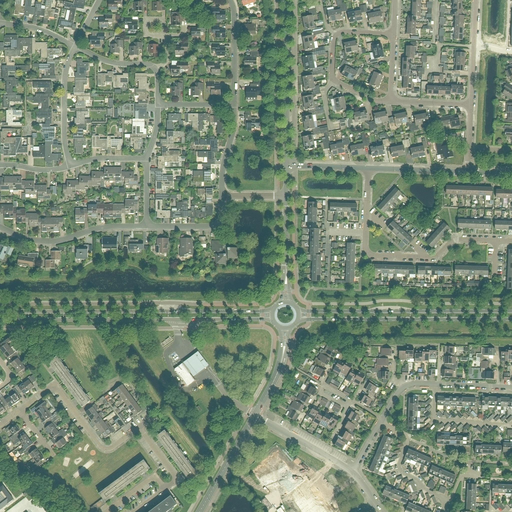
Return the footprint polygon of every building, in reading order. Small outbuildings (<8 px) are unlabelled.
[(20,14),(24,14),(25,7),(22,6),(22,0),(23,0),(15,0),(14,15),(19,16),(20,14)] [(24,14),(24,16),(29,17),(30,15),(34,15),(34,16),(35,8),(32,8),(32,0),(26,0),(25,7),(24,14)] [(44,17),(44,19),(49,20),(49,18),(54,18),(55,11),(51,10),(52,4),(53,4),(54,0),(52,0),(46,0),(45,9),(44,17)] [(121,4),(121,6),(121,0),(114,0),(115,1),(109,1),(109,11),(109,9),(117,9),(117,4),(121,4)] [(133,11),(143,11),(143,5),(146,5),(146,0),(139,0),(139,2),(135,2),(135,11),(133,11)] [(152,11),(162,11),(162,5),(165,5),(164,0),(157,0),(158,3),(153,3),(153,11),(152,11)] [(245,8),(244,6),(255,2),(254,0),(241,0),(244,9),(245,8)] [(341,10),(334,11),(336,21),(343,19),(341,12),(344,12),(343,5),(341,0),(336,1),(337,6),(340,5),(341,10)] [(34,16),(34,15),(34,18),(39,18),(40,16),(44,17),(45,9),(42,9),(42,5),(42,2),(36,2),(35,8),(34,16)] [(84,10),(85,6),(76,5),(64,2),(63,6),(70,7),(69,11),(70,11),(76,12),(77,8),(84,10)] [(370,24),(376,23),(374,13),(371,14),(370,10),(367,11),(366,5),(363,6),(364,13),(367,12),(368,14),(370,24)] [(361,11),(354,12),(356,22),(363,20),(361,13),(364,13),(363,6),(360,6),(361,11)] [(374,10),(374,13),(376,23),(383,21),(381,14),(385,14),(383,7),(380,7),(380,8),(374,10)] [(225,20),(225,21),(225,12),(219,12),(219,8),(213,8),(213,16),(213,15),(217,15),(217,20),(225,20)] [(330,22),(336,21),(334,11),(328,13),(327,8),(324,8),(325,16),(328,15),(330,22)] [(304,24),(313,22),(312,16),(317,15),(316,9),(308,10),(310,16),(303,18),(304,24)] [(72,29),(76,12),(70,11),(68,21),(60,19),(58,28),(64,29),(65,27),(72,29)] [(350,23),(356,22),(354,12),(348,14),(350,23)] [(171,26),(181,26),(181,20),(184,20),(184,13),(176,13),(177,13),(177,17),(172,17),(172,25),(171,25),(171,26)] [(100,29),(100,27),(108,27),(108,22),(112,22),(112,24),(112,15),(105,15),(105,19),(100,19),(100,29)] [(137,30),(137,31),(137,22),(132,22),(132,18),(125,18),(125,27),(125,25),(129,25),(129,30),(137,30)] [(245,37),(245,34),(256,34),(256,25),(258,25),(258,20),(252,20),(252,25),(244,25),(244,37),(245,37)] [(313,22),(304,24),(305,31),(312,29),(313,33),(324,30),(323,27),(317,28),(316,26),(314,26),(313,22)] [(204,32),(204,33),(204,25),(198,25),(198,28),(192,28),(192,38),(192,37),(200,37),(200,32),(204,32)] [(225,38),(225,39),(225,30),(220,30),(220,26),(213,26),(213,35),(213,33),(217,33),(217,38),(225,38)] [(417,29),(416,29),(406,29),(407,29),(407,32),(405,32),(405,35),(411,35),(411,39),(419,40),(419,35),(415,35),(415,32),(417,32),(417,29)] [(100,47),(100,45),(100,40),(104,40),(104,42),(104,33),(98,33),(98,37),(90,37),(90,46),(90,45),(96,45),(96,47),(100,47)] [(313,36),(303,38),(304,44),(314,42),(313,40),(314,40),(315,37),(315,35),(313,36)] [(17,51),(17,39),(17,36),(6,36),(5,36),(5,42),(11,42),(11,48),(10,48),(10,51),(17,51)] [(29,39),(17,39),(17,51),(21,51),(24,51),(24,47),(29,47),(29,54),(32,54),(32,45),(32,39),(29,39)] [(119,54),(119,47),(123,47),(123,41),(114,41),(116,41),(116,45),(111,45),(111,53),(110,53),(110,54),(119,54)] [(357,41),(350,43),(352,52),(358,51),(359,56),(363,55),(361,48),(358,48),(357,41)] [(314,42),(304,44),(305,51),(312,49),(313,52),(325,50),(324,47),(315,49),(314,42)] [(41,58),(47,58),(47,49),(48,49),(48,43),(47,43),(35,43),(35,45),(32,45),(32,54),(36,54),(36,49),(41,49),(41,58)] [(129,55),(129,56),(139,56),(139,50),(142,50),(142,43),(134,43),(135,43),(135,47),(130,47),(130,55),(129,55)] [(346,53),(352,52),(350,43),(344,44),(345,51),(342,51),(343,59),(347,58),(346,53)] [(372,47),(373,53),(383,51),(381,45),(374,46),(374,43),(366,44),(367,48),(372,47)] [(405,51),(405,53),(414,53),(415,50),(416,50),(416,47),(416,43),(410,43),(410,47),(406,46),(406,52),(405,52),(405,51)] [(188,51),(188,52),(188,44),(181,44),(181,47),(175,47),(175,57),(176,57),(176,55),(184,55),(184,51),(188,51)] [(225,56),(225,57),(225,48),(220,48),(219,44),(213,44),(213,53),(213,51),(217,51),(217,56),(225,56)] [(153,57),(153,58),(161,58),(161,51),(158,51),(158,45),(148,45),(149,45),(149,54),(154,54),(154,57),(153,57)] [(59,49),(48,49),(47,49),(47,58),(47,64),(55,64),(55,61),(53,61),(53,55),(60,55),(60,49),(59,49)] [(21,57),(21,51),(17,51),(10,51),(5,51),(5,63),(7,63),(7,66),(15,66),(15,63),(12,63),(12,57),(21,57)] [(383,51),(373,53),(374,59),(370,60),(370,64),(378,62),(377,59),(384,58),(383,51)] [(456,59),(466,60),(465,59),(465,54),(466,54),(466,55),(466,53),(462,53),(462,52),(455,51),(454,59),(455,59),(456,59)] [(244,58),(244,66),(244,69),(245,69),(245,66),(257,66),(257,58),(259,58),(259,52),(248,52),(251,52),(251,56),(251,58),(244,58)] [(304,64),(314,62),(312,56),(303,58),(304,64)] [(172,74),(173,75),(175,76),(177,76),(178,75),(179,74),(180,74),(180,69),(184,69),(184,72),(184,69),(188,70),(188,62),(184,62),(184,61),(184,62),(177,62),(177,66),(171,66),(171,76),(172,76),(172,74)] [(347,78),(352,69),(346,67),(348,62),(345,61),(342,67),(345,69),(341,75),(347,78)] [(208,62),(208,66),(208,71),(208,69),(212,69),(212,74),(220,74),(220,76),(221,76),(220,66),(215,66),(215,62),(208,62)] [(314,62),(304,64),(304,66),(305,71),(312,69),(313,72),(320,71),(323,70),(322,67),(315,69),(314,66),(314,62)] [(86,78),(86,72),(89,70),(89,66),(89,63),(77,63),(77,66),(77,71),(78,71),(78,73),(75,73),(75,78),(77,78),(86,78)] [(42,76),(42,79),(50,79),(50,76),(55,76),(55,64),(47,64),(39,64),(39,70),(48,70),(48,76),(42,76)] [(18,66),(15,66),(7,66),(2,66),(3,78),(2,78),(4,78),(4,81),(6,81),(15,81),(15,78),(9,78),(9,72),(18,72),(18,66)] [(354,71),(352,69),(347,78),(353,81),(356,75),(359,76),(363,70),(359,68),(359,70),(357,69),(355,69),(354,71)] [(374,73),(372,79),(381,82),(383,76),(376,74),(378,70),(371,68),(369,71),(374,73)] [(113,81),(113,72),(108,72),(108,75),(106,75),(106,74),(101,74),(101,79),(98,79),(98,74),(98,86),(105,86),(105,82),(113,82),(113,81)] [(116,81),(113,81),(113,82),(113,87),(120,87),(120,84),(129,84),(128,74),(123,74),(123,77),(121,77),(121,76),(116,76),(116,81)] [(142,89),(149,89),(149,84),(146,84),(146,82),(147,82),(147,77),(146,77),(146,74),(147,74),(135,74),(135,81),(139,81),(139,89),(142,89)] [(303,78),(304,84),(314,82),(312,76),(309,76),(303,78)] [(87,78),(86,78),(77,78),(77,81),(76,81),(76,86),(77,86),(77,88),(74,88),(74,94),(79,94),(84,94),(84,93),(84,86),(87,86),(87,78)] [(381,82),(372,79),(369,85),(365,83),(363,86),(370,89),(371,89),(370,89),(372,86),(378,88),(381,82)] [(19,81),(15,81),(6,81),(7,93),(6,93),(8,93),(8,96),(16,96),(16,93),(13,93),(13,87),(19,87),(19,81)] [(36,94),(36,97),(39,97),(39,98),(47,98),(47,97),(47,95),(52,95),(52,94),(52,83),(52,82),(33,82),(33,89),(45,89),(45,94),(36,94)] [(220,95),(220,96),(221,86),(214,86),(214,83),(208,83),(208,82),(208,92),(208,90),(212,90),(212,95),(220,95)] [(315,89),(314,82),(304,84),(305,91),(312,89),(313,92),(320,91),(319,88),(315,89)] [(427,85),(427,82),(424,82),(424,90),(427,90),(426,95),(432,95),(432,96),(431,96),(433,96),(433,87),(430,86),(430,85),(427,85)] [(190,96),(200,96),(200,90),(203,90),(203,83),(194,83),(194,84),(196,84),(196,88),(191,88),(191,96),(190,96)] [(413,83),(412,83),(402,83),(403,83),(403,88),(402,88),(402,87),(402,89),(407,89),(407,92),(411,92),(411,94),(417,94),(417,92),(420,93),(420,89),(414,89),(414,86),(413,85),(413,83)] [(504,90),(502,94),(510,99),(511,96),(511,90),(511,89),(511,86),(506,83),(503,89),(504,90)] [(170,96),(179,96),(179,90),(183,90),(183,84),(175,84),(176,84),(176,88),(171,88),(171,96),(170,96)] [(257,98),(257,96),(261,96),(261,84),(253,84),(253,85),(253,88),(246,88),(246,101),(247,101),(247,98),(257,98)] [(139,89),(135,89),(135,96),(139,96),(139,104),(146,104),(146,105),(149,105),(149,99),(146,99),(146,97),(147,97),(147,92),(142,92),(142,89),(139,89)] [(89,93),(84,93),(84,94),(79,94),(79,96),(77,96),(77,101),(79,101),(79,103),(75,103),(75,109),(76,109),(86,109),(86,108),(86,101),(89,101),(89,93)] [(16,111),(16,108),(10,108),(10,102),(22,102),(22,96),(16,96),(8,96),(3,96),(4,96),(4,108),(3,108),(8,108),(8,111),(16,111)] [(304,104),(313,102),(312,96),(303,98),(304,104)] [(334,99),(335,106),(345,104),(343,97),(337,99),(336,96),(329,97),(329,100),(334,99)] [(39,109),(39,112),(39,113),(47,113),(47,112),(47,110),(49,110),(49,109),(49,98),(49,97),(47,97),(47,98),(39,98),(39,97),(36,97),(33,97),(33,104),(42,104),(42,109),(39,109)] [(314,106),(313,102),(304,104),(305,111),(312,109),(313,112),(320,111),(324,110),(323,107),(317,108),(316,106),(314,106)] [(503,113),(508,113),(511,113),(511,103),(503,103),(503,106),(506,106),(506,113),(503,112),(503,113)] [(139,104),(135,104),(135,112),(139,112),(139,119),(144,119),(144,120),(149,120),(149,114),(146,114),(146,112),(147,112),(147,107),(146,107),(146,105),(146,104),(139,104)] [(346,110),(345,104),(335,106),(337,112),(346,110)] [(85,124),(85,123),(85,116),(88,116),(88,108),(86,108),(86,109),(76,109),(76,116),(78,116),(78,118),(74,118),(74,124),(75,124),(85,124)] [(22,111),(16,111),(8,111),(6,111),(7,111),(7,123),(6,123),(8,123),(8,126),(22,126),(22,123),(13,123),(13,117),(22,117),(22,111)] [(369,123),(369,121),(366,111),(360,112),(362,122),(365,121),(366,123),(369,126),(370,131),(374,130),(373,129),(372,122),(369,123)] [(52,112),(47,112),(47,113),(39,113),(39,112),(36,112),(36,119),(45,119),(45,124),(42,124),(42,127),(50,127),(50,125),(52,125),(52,124),(52,113),(52,112)] [(355,123),(362,122),(360,112),(353,113),(355,123)] [(380,113),(382,123),(388,121),(388,122),(389,121),(387,112),(380,113)] [(382,123),(380,113),(374,114),(375,121),(372,122),(373,129),(377,129),(376,124),(382,123)] [(410,132),(414,131),(412,124),(409,125),(409,123),(407,113),(400,114),(402,124),(407,123),(407,126),(409,126),(410,132)] [(167,121),(167,132),(173,132),(173,127),(173,121),(179,121),(179,125),(181,125),(181,127),(183,127),(183,121),(181,121),(181,114),(168,114),(168,121),(167,121)] [(198,130),(198,114),(185,114),(185,123),(189,123),(189,121),(192,121),(192,132),(198,132),(198,130)] [(198,130),(203,130),(203,121),(207,121),(207,122),(210,122),(210,116),(210,114),(198,114),(198,130)] [(402,124),(400,114),(394,115),(395,122),(392,123),(393,130),(397,130),(396,125),(402,124)] [(420,115),(422,125),(429,123),(429,128),(433,127),(431,120),(428,121),(427,114),(420,115)] [(418,126),(422,125),(420,115),(414,116),(415,123),(412,124),(414,131),(419,130),(418,126)] [(454,115),(440,118),(442,126),(451,125),(452,129),(456,128),(456,129),(461,128),(459,118),(455,119),(454,115)] [(210,122),(210,123),(217,123),(217,134),(223,134),(223,129),(224,129),(224,121),(223,121),(223,116),(210,116),(210,122)] [(304,124),(314,122),(312,116),(309,116),(303,117),(304,124)] [(251,131),(251,129),(259,129),(259,120),(255,120),(255,118),(245,118),(245,126),(245,125),(247,125),(247,131),(251,131)] [(136,134),(137,135),(146,135),(146,129),(143,129),(143,127),(144,127),(144,122),(144,120),(144,119),(139,119),(133,119),(133,127),(136,127),(136,134)] [(314,122),(304,124),(305,130),(312,129),(313,132),(320,131),(328,129),(327,126),(315,128),(314,122)] [(84,139),(84,131),(87,131),(87,123),(85,123),(85,124),(75,124),(75,131),(76,131),(76,133),(73,133),(73,139),(74,139),(84,139)] [(55,127),(50,127),(42,127),(42,134),(48,134),(48,139),(45,139),(45,142),(53,142),(53,140),(55,140),(55,139),(55,127)] [(16,144),(16,138),(7,138),(7,132),(12,132),(12,129),(2,129),(2,132),(0,132),(1,132),(1,144),(0,144),(10,144),(16,144)] [(184,132),(173,132),(167,132),(167,144),(169,144),(169,145),(174,145),(174,138),(184,138),(184,132)] [(357,146),(358,155),(365,154),(364,147),(367,146),(365,139),(364,132),(361,133),(363,144),(357,146)] [(137,135),(136,134),(130,134),(130,142),(134,142),(134,150),(141,150),(141,142),(142,142),(142,138),(137,138),(137,135)] [(303,137),(304,144),(313,142),(312,136),(312,135),(303,137)] [(107,150),(107,146),(107,140),(99,140),(99,136),(92,136),(92,148),(100,148),(100,147),(102,147),(102,150),(107,150)] [(107,136),(107,140),(107,146),(110,146),(110,148),(115,148),(115,147),(117,147),(117,150),(122,150),(123,140),(115,140),(115,136),(107,136)] [(22,138),(16,138),(16,144),(16,153),(28,153),(28,147),(22,147),(22,138)] [(332,155),(338,154),(337,145),(334,145),(333,143),(330,144),(329,138),(325,139),(325,140),(327,149),(330,149),(332,155)] [(343,146),(347,145),(345,138),(342,139),(343,144),(337,145),(338,154),(345,153),(343,146)] [(74,139),(74,146),(76,146),(76,154),(83,154),(83,146),(86,146),(86,139),(84,139),(74,139)] [(211,145),(211,152),(214,152),(218,152),(218,140),(200,140),(200,145),(211,145)] [(384,148),(387,147),(385,140),(382,140),(383,145),(377,146),(378,156),(385,155),(384,148)] [(404,148),(407,148),(405,140),(402,141),(403,146),(397,147),(399,157),(405,155),(404,148)] [(443,158),(443,159),(453,157),(451,145),(443,147),(442,141),(445,140),(436,142),(438,155),(444,154),(444,158),(443,158)] [(315,149),(315,148),(317,148),(317,145),(316,141),(313,142),(304,144),(305,151),(315,149)] [(423,147),(417,148),(419,157),(425,156),(424,149),(427,148),(426,141),(422,142),(423,147)] [(45,142),(45,145),(45,157),(45,162),(51,162),(52,162),(52,160),(54,160),(54,161),(57,160),(57,161),(58,161),(58,154),(52,154),(51,145),(53,145),(53,142),(45,142)] [(16,157),(16,153),(16,144),(10,144),(10,150),(4,150),(4,147),(1,147),(1,155),(4,155),(4,157),(4,156),(16,156),(16,157)] [(167,144),(162,144),(162,157),(178,157),(180,157),(180,151),(169,151),(169,147),(174,147),(174,145),(169,145),(169,144),(167,144)] [(34,158),(45,157),(45,145),(39,145),(39,151),(33,151),(33,158),(34,158)] [(358,155),(357,146),(350,147),(352,156),(358,155)] [(378,156),(377,146),(370,148),(370,147),(372,157),(378,156)] [(399,157),(397,147),(390,148),(392,158),(399,157)] [(419,157),(417,148),(411,149),(410,149),(412,159),(419,157)] [(214,165),(214,152),(211,152),(198,152),(198,158),(207,158),(207,164),(207,165),(211,165),(214,165)] [(178,162),(178,157),(162,157),(158,157),(158,169),(163,169),(165,169),(165,162),(178,162)] [(211,177),(211,165),(207,165),(207,164),(203,164),(203,168),(204,168),(204,171),(193,171),(193,177),(211,177)] [(104,175),(101,175),(101,181),(113,181),(113,183),(113,168),(104,168),(104,175)] [(122,168),(113,168),(113,183),(113,181),(125,181),(125,175),(122,175),(122,168)] [(163,176),(163,169),(158,169),(156,169),(156,181),(173,181),(173,176),(163,176)] [(92,180),(88,180),(88,185),(100,185),(100,188),(101,188),(101,181),(101,175),(101,172),(92,172),(92,180)] [(125,172),(125,175),(125,181),(125,188),(125,185),(138,186),(138,177),(138,178),(134,178),(134,172),(125,172)] [(1,190),(13,190),(13,177),(4,177),(4,184),(1,184),(1,190)] [(13,190),(25,190),(26,190),(26,184),(25,184),(22,184),(22,177),(13,177),(13,190)] [(88,192),(88,185),(88,180),(88,177),(79,177),(79,184),(76,184),(76,190),(88,190),(88,192)] [(211,189),(211,177),(193,177),(193,182),(204,182),(204,189),(211,189)] [(25,195),(38,195),(38,189),(34,189),(34,181),(25,181),(25,184),(26,184),(26,190),(25,190),(25,195)] [(76,184),(76,181),(67,181),(67,187),(63,187),(63,194),(75,194),(75,196),(76,196),(76,190),(76,184)] [(173,187),(173,181),(156,181),(156,194),(165,194),(165,190),(163,190),(163,187),(173,187)] [(38,195),(38,199),(51,199),(51,193),(47,193),(47,186),(38,186),(38,189),(38,195)] [(403,198),(405,196),(402,193),(401,194),(395,188),(391,193),(397,199),(398,198),(400,195),(403,198)] [(213,189),(211,189),(204,189),(197,189),(197,195),(206,195),(206,203),(206,204),(213,204),(213,202),(212,202),(212,199),(213,199),(213,189)] [(401,201),(398,198),(397,199),(391,193),(386,198),(393,204),(393,203),(396,200),(399,203),(401,201)] [(125,198),(125,205),(125,211),(125,216),(125,214),(134,214),(134,208),(138,208),(138,209),(138,200),(126,200),(126,198),(125,198)] [(396,206),(393,203),(393,204),(386,198),(382,203),(388,209),(389,208),(392,205),(395,208),(396,206)] [(170,218),(170,211),(161,211),(161,206),(162,206),(162,200),(156,200),(156,212),(157,212),(157,218),(170,218)] [(182,200),(182,202),(182,218),(195,218),(195,211),(194,211),(188,211),(188,200),(182,200)] [(88,205),(88,209),(88,215),(88,220),(88,218),(97,218),(97,211),(100,211),(100,214),(100,203),(101,203),(101,202),(97,202),(97,205),(88,205)] [(170,218),(182,218),(182,202),(177,202),(177,208),(171,208),(171,211),(170,211),(170,218)] [(113,220),(113,205),(104,205),(104,203),(101,203),(100,203),(100,214),(101,214),(101,211),(104,211),(104,218),(113,218),(113,220)] [(213,216),(213,204),(206,204),(206,203),(205,203),(205,212),(200,212),(200,210),(194,210),(194,211),(195,211),(195,218),(207,218),(207,216),(213,216)] [(392,211),(389,208),(388,209),(382,203),(378,208),(384,213),(387,210),(390,213),(392,211)] [(13,210),(13,205),(1,205),(1,211),(4,211),(4,218),(13,218),(13,215),(13,210)] [(113,205),(113,220),(113,218),(122,218),(122,211),(125,211),(125,205),(113,205)] [(88,209),(75,209),(75,224),(76,224),(76,222),(85,222),(85,215),(88,215),(88,209)] [(26,214),(26,210),(13,210),(13,215),(17,215),(17,223),(26,223),(26,220),(26,214)] [(26,220),(29,220),(29,227),(38,227),(38,224),(38,218),(38,214),(26,214),(26,220)] [(38,224),(42,224),(42,231),(50,231),(50,218),(38,218),(38,224)] [(50,218),(50,231),(59,231),(59,224),(63,224),(63,218),(50,218)] [(398,226),(397,225),(394,223),(397,220),(395,218),(392,221),(393,222),(387,228),(392,232),(398,226)] [(398,226),(392,232),(397,236),(403,230),(402,230),(399,227),(402,224),(402,225),(404,222),(402,220),(397,225),(398,226)] [(445,234),(450,229),(444,223),(440,227),(437,224),(435,226),(439,229),(439,228),(445,234)] [(407,235),(407,234),(404,231),(407,228),(405,227),(402,230),(403,230),(397,236),(402,241),(407,235)] [(439,228),(439,229),(436,232),(433,229),(431,231),(434,233),(435,233),(441,238),(445,234),(439,228)] [(410,231),(407,234),(407,235),(402,241),(407,245),(412,239),(409,236),(411,233),(410,231)] [(435,233),(434,233),(431,236),(428,234),(427,235),(430,238),(437,243),(441,238),(435,233)] [(134,252),(134,250),(143,250),(143,241),(138,241),(138,240),(130,240),(130,237),(124,237),(124,246),(130,246),(130,252),(134,252)] [(199,237),(199,244),(197,244),(197,247),(201,247),(201,244),(206,244),(206,237),(199,237)] [(117,249),(117,250),(117,238),(117,239),(106,239),(106,238),(102,238),(102,250),(102,249),(117,249)] [(430,238),(427,241),(424,238),(422,240),(426,243),(432,248),(437,243),(430,238)] [(157,239),(157,246),(156,246),(156,253),(160,253),(168,253),(168,239),(157,239)] [(181,239),(181,249),(180,249),(180,257),(188,257),(188,255),(193,255),(193,249),(192,249),(192,239),(181,239)] [(226,264),(226,265),(226,254),(227,254),(227,258),(228,258),(237,258),(237,248),(238,248),(227,248),(227,249),(223,249),(223,241),(222,241),(222,242),(213,242),(213,251),(212,251),(217,251),(217,254),(215,254),(216,254),(216,264),(226,264)] [(0,257),(4,259),(6,253),(10,255),(14,248),(8,246),(7,247),(5,246),(4,248),(2,247),(3,246),(0,244),(0,257)] [(89,252),(89,245),(84,245),(84,248),(77,248),(77,246),(77,253),(76,253),(76,259),(88,259),(88,252),(89,252)] [(60,261),(60,252),(51,252),(51,258),(49,258),(49,261),(46,260),(46,269),(55,269),(55,261),(60,261)] [(18,265),(19,264),(18,264),(18,263),(29,265),(29,266),(28,266),(28,267),(33,267),(33,264),(36,264),(36,265),(38,254),(38,255),(35,254),(34,254),(33,254),(28,255),(29,255),(28,258),(19,256),(20,255),(19,255),(17,265),(18,265)] [(0,349),(4,354),(11,348),(12,347),(11,344),(9,346),(7,343),(11,340),(9,336),(0,342),(3,346),(0,349)] [(338,351),(327,345),(324,351),(323,350),(320,353),(329,358),(330,356),(334,358),(338,351)] [(448,357),(456,357),(456,353),(454,353),(454,347),(444,346),(444,354),(448,354),(448,357)] [(14,353),(11,348),(4,354),(8,359),(11,356),(12,359),(18,354),(16,352),(14,353)] [(386,359),(387,356),(391,356),(391,349),(381,348),(381,354),(379,354),(379,358),(379,359),(386,359)] [(487,359),(489,359),(489,356),(493,356),(494,349),(482,348),(481,354),(477,354),(476,358),(479,358),(487,359)] [(185,361),(182,364),(192,376),(195,374),(201,370),(206,366),(208,365),(198,351),(196,353),(191,357),(185,361)] [(314,361),(315,362),(316,362),(320,365),(321,365),(322,363),(326,365),(329,358),(320,353),(318,358),(316,358),(314,361)] [(11,363),(15,368),(22,363),(18,358),(20,357),(18,354),(12,359),(14,361),(11,363)] [(57,357),(49,363),(82,408),(91,401),(86,395),(84,393),(63,365),(62,362),(61,362),(57,357)] [(456,363),(456,357),(448,357),(446,357),(445,364),(450,364),(450,367),(455,367),(457,368),(457,363),(456,363)] [(375,369),(377,369),(382,369),(382,366),(387,366),(387,359),(386,359),(379,359),(379,358),(377,358),(377,364),(375,364),(375,369)] [(488,369),(491,369),(491,362),(487,361),(487,359),(479,358),(479,363),(481,363),(481,368),(488,369)] [(316,362),(315,362),(313,366),(315,367),(312,372),(321,377),(324,371),(321,368),(322,366),(321,365),(320,365),(316,362)] [(338,362),(333,371),(339,374),(340,373),(340,372),(344,365),(338,362)] [(26,368),(22,363),(15,368),(19,373),(22,371),(24,373),(32,367),(30,364),(26,368)] [(192,376),(182,364),(174,370),(185,384),(187,387),(195,381),(194,379),(192,376)] [(340,372),(340,373),(346,376),(351,367),(345,364),(344,365),(340,372)] [(450,367),(448,367),(448,370),(443,369),(443,377),(453,378),(453,372),(455,372),(455,367),(450,367)] [(488,369),(481,368),(480,373),(482,373),(482,379),(492,379),(492,372),(488,372),(488,369)] [(384,369),(382,369),(377,369),(376,373),(378,373),(378,379),(388,379),(388,372),(384,372),(384,369)] [(352,384),(353,382),(357,375),(351,371),(346,380),(352,384)] [(358,373),(357,375),(353,382),(359,386),(364,377),(358,373)] [(24,384),(29,391),(34,387),(32,384),(34,382),(30,376),(27,378),(29,380),(24,384)] [(307,393),(313,396),(316,390),(312,387),(314,385),(317,387),(318,387),(307,381),(305,385),(307,386),(304,391),(307,393)] [(340,384),(335,381),(332,387),(337,390),(340,384)] [(367,394),(369,395),(369,394),(374,397),(376,393),(374,392),(377,387),(368,382),(365,389),(368,391),(367,394)] [(29,391),(24,384),(19,387),(18,386),(15,387),(19,393),(20,394),(22,392),(24,395),(29,391)] [(118,394),(118,395),(126,389),(122,385),(117,389),(116,387),(111,391),(114,394),(117,392),(119,394),(118,394)] [(21,400),(17,395),(19,393),(15,387),(13,389),(15,393),(10,396),(16,403),(21,400)] [(126,389),(118,395),(119,394),(121,397),(118,399),(119,401),(129,393),(126,389)] [(304,391),(301,389),(299,393),(300,394),(297,398),(297,399),(301,401),(306,404),(310,397),(306,395),(307,393),(304,391)] [(129,393),(119,401),(120,402),(123,400),(125,403),(132,398),(132,397),(132,398),(129,394),(129,393)] [(107,394),(106,394),(104,396),(108,402),(112,399),(110,396),(109,396),(107,394)] [(375,398),(374,397),(369,394),(369,395),(367,397),(364,395),(360,401),(370,407),(375,398)] [(2,396),(0,397),(0,398),(6,406),(8,404),(10,407),(16,403),(10,396),(5,400),(4,398),(2,396)] [(299,403),(301,401),(297,399),(297,398),(294,397),(292,401),(294,402),(291,406),(297,410),(299,412),(303,405),(299,403)] [(132,398),(125,403),(127,406),(124,408),(126,409),(136,402),(135,402),(132,398)] [(479,401),(476,401),(476,398),(469,398),(469,407),(468,412),(471,412),(471,407),(478,408),(479,401)] [(35,407),(38,411),(36,413),(39,418),(48,411),(44,406),(47,404),(44,401),(35,407)] [(136,402),(126,409),(127,411),(129,409),(131,412),(139,406),(138,406),(135,402),(136,402)] [(92,406),(92,407),(86,412),(89,417),(88,417),(89,417),(96,411),(99,409),(95,404),(92,406)] [(291,406),(291,407),(289,405),(287,409),(290,411),(287,416),(296,421),(300,415),(296,413),(297,410),(291,406)] [(139,406),(131,412),(132,412),(134,414),(131,416),(132,418),(135,416),(142,411),(139,406)] [(313,407),(308,416),(307,415),(305,418),(307,420),(310,418),(314,420),(318,413),(319,411),(313,407)] [(347,417),(352,420),(356,422),(358,417),(360,418),(362,414),(352,408),(356,411),(354,413),(351,411),(347,417)] [(52,416),(48,411),(39,418),(43,423),(46,420),(48,423),(56,416),(55,414),(52,416)] [(96,411),(89,417),(92,421),(102,414),(101,412),(98,414),(96,412),(96,411)] [(314,420),(313,421),(319,425),(320,423),(324,416),(318,413),(314,420)] [(103,415),(102,414),(92,421),(95,425),(95,426),(103,420),(102,420),(100,417),(103,415)] [(320,423),(326,427),(327,425),(331,418),(325,414),(324,416),(320,423)] [(56,416),(48,423),(50,425),(45,428),(49,434),(56,428),(52,423),(58,419),(56,416)] [(327,425),(333,429),(338,420),(332,416),(331,418),(327,425)] [(103,420),(95,426),(95,425),(98,430),(108,422),(107,421),(104,423),(102,420),(103,420)] [(359,424),(356,422),(352,420),(351,423),(347,420),(343,427),(349,430),(352,432),(355,427),(357,428),(359,424)] [(101,434),(102,434),(109,429),(112,427),(108,422),(98,430),(99,430),(102,434),(101,434)] [(16,425),(13,428),(13,427),(12,428),(11,425),(5,429),(7,432),(10,431),(13,436),(9,439),(11,441),(19,435),(17,433),(20,430),(16,425)] [(109,429),(102,434),(105,438),(112,433),(112,434),(116,431),(114,429),(113,429),(112,427),(109,429)] [(56,428),(49,434),(53,439),(56,436),(57,439),(66,433),(63,429),(59,432),(56,428)] [(165,430),(156,437),(190,481),(198,475),(194,469),(192,467),(171,438),(169,436),(165,430)] [(340,437),(342,438),(349,441),(352,436),(353,437),(356,433),(352,432),(349,430),(348,432),(344,430),(340,437)] [(67,435),(66,433),(57,439),(59,441),(56,443),(60,448),(67,443),(63,438),(67,435)] [(22,444),(29,439),(25,434),(21,437),(19,435),(11,441),(15,446),(20,442),(22,444)] [(381,441),(390,445),(392,439),(384,435),(381,441)] [(347,445),(349,441),(342,438),(341,440),(337,438),(333,444),(342,450),(345,444),(347,445)] [(22,456),(26,453),(32,449),(30,446),(33,444),(29,439),(22,444),(24,446),(22,447),(23,449),(19,452),(22,456)] [(387,451),(390,445),(381,441),(379,447),(387,451)] [(386,454),(387,451),(379,447),(376,453),(385,457),(385,456),(389,458),(390,456),(386,454)] [(32,449),(26,453),(28,455),(30,454),(33,459),(40,454),(36,449),(33,451),(32,449)] [(410,460),(414,451),(408,449),(404,460),(406,461),(407,459),(410,460)] [(420,454),(414,451),(410,460),(416,462),(417,463),(420,454)] [(385,457),(376,453),(374,459),(383,462),(388,465),(389,463),(387,462),(385,461),(383,460),(385,457)] [(33,459),(36,463),(31,467),(34,470),(43,463),(41,461),(44,459),(40,454),(33,459)] [(422,465),(426,456),(420,454),(417,463),(416,462),(415,465),(418,466),(419,463),(422,465)] [(422,465),(421,468),(423,469),(425,466),(429,468),(432,459),(426,456),(422,465)] [(383,462),(374,459),(373,458),(371,462),(372,463),(371,465),(380,468),(383,462)] [(24,465),(18,459),(15,461),(22,468),(24,465)] [(99,494),(100,494),(106,502),(150,469),(144,460),(138,464),(136,466),(107,487),(105,489),(99,494)] [(378,474),(380,468),(371,465),(369,471),(378,474)] [(434,477),(438,468),(432,465),(428,474),(434,477)] [(440,479),(444,470),(438,468),(434,477),(433,479),(435,480),(436,478),(440,479)] [(446,482),(450,473),(444,470),(440,479),(446,482)] [(446,482),(452,484),(456,475),(450,473),(446,482)] [(414,480),(409,482),(408,483),(409,486),(410,485),(413,492),(417,491),(414,484),(415,483),(414,480)] [(325,511),(305,484),(290,494),(303,511),(325,511)] [(0,509),(7,504),(7,505),(14,500),(3,486),(0,488),(0,509)] [(386,486),(382,494),(388,497),(392,488),(386,486)] [(392,488),(388,497),(394,499),(398,491),(392,488)] [(398,491),(394,499),(400,502),(403,493),(398,491)] [(403,493),(400,502),(406,504),(410,496),(403,493)] [(171,508),(177,504),(171,496),(148,511),(166,511),(169,510),(171,509),(171,508)] [(405,511),(407,511),(411,511),(415,505),(416,502),(414,501),(412,504),(409,502),(405,511)]
